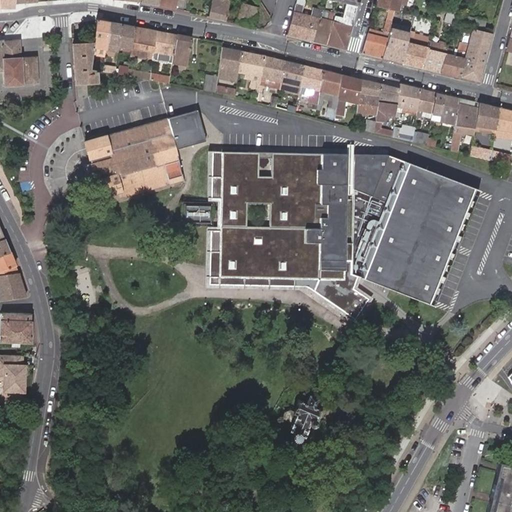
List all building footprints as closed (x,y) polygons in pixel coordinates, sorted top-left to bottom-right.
[(0,0),(0,8),(15,9),(16,4),(16,0),(0,0)] [(157,0),(157,6),(174,9),(175,0),(157,0)] [(209,0),(207,17),(224,21),(228,0),(209,0)] [(296,0),(286,35),(300,38),(306,14),(308,8),(303,7),(304,0),(296,0)] [(377,0),(375,6),(390,9),(393,10),(397,11),(400,0),(377,0)] [(255,8),(241,5),(237,22),(251,25),(255,8)] [(308,8),(306,14),(314,16),(316,9),(308,8)] [(432,19),(448,23),(451,12),(435,8),(432,19)] [(300,38),(312,41),(321,11),(316,9),(314,16),(306,14),(300,38)] [(369,28),(362,54),(381,58),(390,21),(392,15),(393,10),(390,9),(384,32),(369,28)] [(465,11),(457,9),(455,21),(484,28),(486,20),(464,15),(465,11)] [(312,41),(325,44),(333,15),(333,13),(321,11),(312,41)] [(345,49),(353,19),(333,15),(325,44),(345,49)] [(96,20),(94,20),(92,43),(91,46),(104,49),(108,22),(96,20)] [(407,38),(410,26),(390,21),(381,58),(402,63),(406,43),(407,38)] [(120,24),(108,22),(104,49),(116,51),(117,48),(120,24)] [(133,27),(120,24),(117,48),(130,50),(133,27)] [(156,31),(133,27),(130,50),(130,54),(152,57),(156,31)] [(479,82),(492,33),(471,28),(466,52),(465,58),(444,53),(440,73),(479,82)] [(175,35),(156,31),(152,57),(152,60),(171,63),(175,35)] [(191,38),(175,35),(171,63),(187,65),(191,38)] [(427,42),(407,38),(406,43),(426,47),(427,42)] [(0,72),(3,72),(4,87),(22,87),(22,85),(37,84),(36,56),(21,57),(20,41),(2,42),(2,40),(0,40),(0,72)] [(421,68),(440,73),(444,53),(445,47),(446,43),(437,41),(436,45),(427,42),(426,47),(421,68)] [(92,84),(89,69),(91,46),(92,43),(72,45),(76,85),(92,84)] [(426,47),(406,43),(402,63),(421,68),(426,47)] [(466,52),(445,47),(444,53),(465,58),(466,52)] [(221,48),(218,78),(236,81),(237,75),(240,51),(221,48)] [(240,51),(237,75),(260,79),(264,56),(240,51)] [(264,56),(260,79),(280,82),(284,60),(264,55),(264,56)] [(280,82),(279,89),(283,90),(284,82),(292,84),(296,85),(295,92),(299,93),(303,65),(284,60),(280,82)] [(303,65),(299,93),(314,95),(313,102),(317,103),(322,70),(303,65)] [(322,70),(317,103),(321,103),(322,96),(323,89),(333,90),(332,98),(329,97),(326,114),(335,115),(337,106),(339,91),(341,75),(322,70)] [(127,76),(149,80),(150,75),(127,71),(127,76)] [(341,75),(339,91),(347,93),(359,95),(361,80),(341,75)] [(203,90),(215,93),(218,78),(205,76),(203,90)] [(260,79),(259,85),(279,89),(280,82),(260,79)] [(359,95),(356,112),(376,115),(380,84),(361,80),(359,95)] [(291,91),(292,84),(284,82),(283,90),(291,91)] [(380,84),(376,115),(382,116),(384,102),(390,103),(389,111),(396,112),(399,88),(380,84)] [(420,88),(399,84),(399,88),(396,112),(395,116),(401,117),(402,113),(411,114),(412,108),(417,109),(417,104),(420,88)] [(216,93),(234,96),(235,89),(217,86),(216,93)] [(417,104),(432,107),(435,90),(420,88),(417,104)] [(322,96),(329,97),(332,98),(333,90),(323,89),(322,96)] [(432,107),(431,111),(441,113),(444,94),(435,90),(432,107)] [(339,91),(337,106),(345,107),(347,93),(339,91)] [(76,93),(77,106),(85,108),(85,92),(76,93)] [(249,99),(257,101),(258,94),(250,92),(249,99)] [(459,98),(444,94),(441,113),(457,115),(459,103),(459,98)] [(269,104),(276,105),(278,98),(270,96),(269,104)] [(478,103),(459,98),(459,103),(477,107),(478,103)] [(288,108),(296,110),(297,101),(289,100),(288,108)] [(453,137),(452,145),(471,149),(473,137),(459,134),(460,127),(460,123),(475,126),(477,107),(459,103),(457,115),(456,122),(453,137)] [(498,108),(478,103),(477,107),(475,126),(494,129),(498,108)] [(337,106),(335,115),(343,117),(345,107),(337,106)] [(511,110),(498,108),(494,129),(503,131),(502,138),(511,140),(511,110)] [(425,110),(417,109),(416,115),(424,117),(425,110)] [(441,113),(441,119),(456,122),(457,115),(441,113)] [(198,115),(85,144),(90,166),(85,167),(89,179),(93,178),(99,200),(181,178),(175,154),(206,146),(198,115)] [(394,122),(393,131),(413,135),(414,126),(394,122)] [(494,133),(493,137),(502,138),(503,131),(494,129),(494,133)] [(473,137),(471,149),(487,152),(488,148),(480,146),(481,139),(473,137)] [(461,232),(478,186),(459,179),(460,175),(431,164),(429,168),(391,153),(357,153),(356,242),(349,241),(350,153),(215,152),(215,200),(222,200),(222,210),(215,210),(215,205),(188,205),(188,223),(215,224),(215,218),(222,218),(222,229),(214,229),(214,265),(274,280),(312,271),(324,277),(318,290),(359,317),(373,297),(357,287),(358,283),(362,275),(434,302),(452,256),(458,258),(467,235),(461,232)] [(0,275),(6,277),(16,273),(8,252),(0,256),(0,275)] [(0,275),(0,300),(25,297),(16,273),(6,277),(0,275)] [(30,315),(0,313),(0,342),(29,343),(30,315)] [(25,362),(25,355),(0,353),(0,376),(5,376),(4,391),(29,393),(31,363),(25,362)] [(397,388),(365,366),(358,377),(369,385),(368,387),(378,394),(380,392),(390,399),(397,388)] [(285,412),(281,421),(283,425),(290,428),(286,436),(301,442),(309,425),(310,427),(311,428),(312,428),(313,428),(314,428),(314,427),(315,427),(315,426),(316,426),(316,425),(315,422),(317,423),(322,412),(317,410),(321,401),(303,393),(299,401),(294,412),(289,409),(285,412)] [(481,511),(485,511),(498,460),(494,459),(481,511)] [(511,511),(511,462),(498,460),(485,511),(511,511)]
